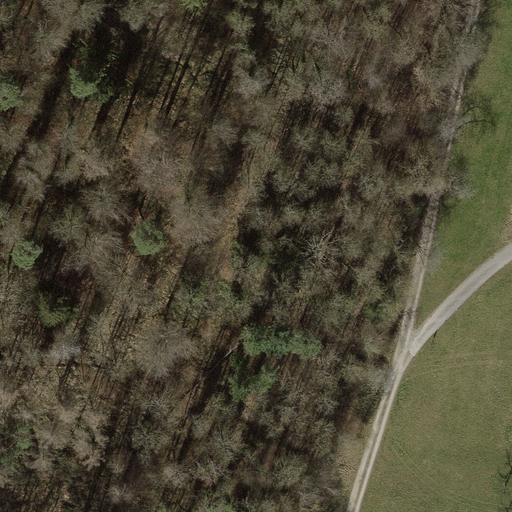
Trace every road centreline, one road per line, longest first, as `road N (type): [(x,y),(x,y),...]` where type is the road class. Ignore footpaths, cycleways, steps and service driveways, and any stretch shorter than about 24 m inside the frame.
road 1 (track): [(234,0),(218,356),(236,407),(302,448),(366,469)]
road 2 (track): [(474,0),(354,511)]
road 3 (track): [(87,511),(142,370),(156,357),(188,357),(223,371)]
